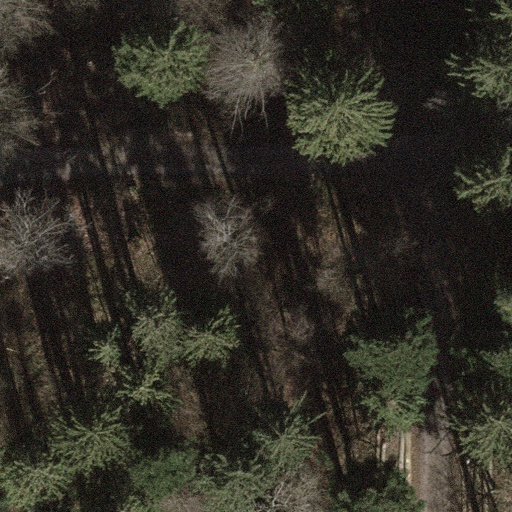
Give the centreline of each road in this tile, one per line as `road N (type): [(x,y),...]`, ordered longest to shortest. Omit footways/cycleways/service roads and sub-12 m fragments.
road 1 (track): [(434,135),(0,169)]
road 2 (track): [(434,135),(438,511)]
